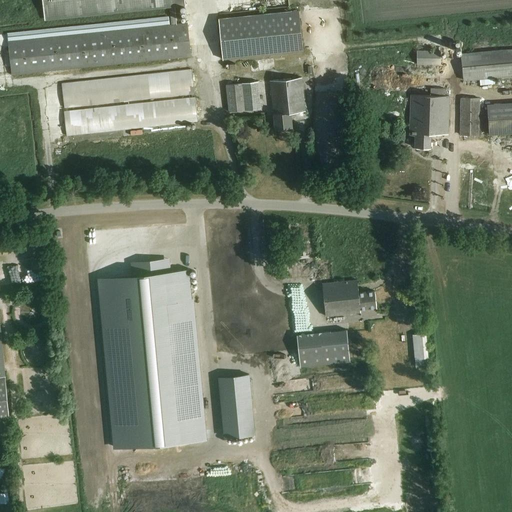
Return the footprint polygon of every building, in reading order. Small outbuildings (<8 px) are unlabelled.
[(184,0),(42,0),(44,16),(185,2),(184,0)] [(176,25),(174,5),(170,5),(172,25),(160,26),(8,42),(11,74),(191,56),(187,24),(176,25)] [(219,19),(223,59),(303,51),(299,10),(219,19)] [(511,47),(460,54),(463,79),(511,73),(511,47)] [(416,63),(441,63),(441,50),(416,49),(416,63)] [(303,67),(303,60),(279,62),(279,68),(303,67)] [(61,82),(64,108),(195,93),(192,68),(61,82)] [(274,113),(276,128),(292,127),(291,112),(306,111),(302,76),(269,79),(272,113),(274,113)] [(225,85),(228,112),(261,109),(258,81),(225,85)] [(414,146),(432,147),(432,133),(447,133),(448,96),(411,95),(409,135),(414,135),(414,146)] [(63,110),(66,135),(198,121),(195,96),(63,110)] [(460,133),(478,134),(479,97),(461,97),(460,133)] [(511,102),(487,105),(489,135),(511,133),(511,102)] [(91,240),(82,242),(84,249),(93,247),(91,240)] [(69,249),(59,250),(59,258),(69,257),(69,249)] [(132,275),(100,278),(116,447),(205,439),(189,270),(171,271),(170,271),(170,270),(169,269),(168,268),(167,267),(166,266),(165,266),(164,265),(163,264),(162,263),(161,263),(160,263),(159,262),(158,262),(157,262),(156,261),(155,261),(153,261),(152,261),(150,261),(149,261),(147,262),(146,262),(145,262),(144,263),(143,263),(142,264),(141,265),(140,265),(139,266),(138,267),(137,268),(136,269),(135,270),(134,271),(134,272),(133,273),(133,274),(132,275)] [(321,283),(325,316),(360,312),(360,310),(375,308),(374,291),(358,293),(357,279),(321,283)] [(297,335),(300,367),(350,362),(347,330),(297,335)] [(413,334),(416,365),(428,364),(427,357),(428,357),(426,333),(413,334)] [(249,374),(219,377),(224,437),(255,434),(249,374)] [(5,376),(0,376),(0,420),(9,420),(5,376)]
